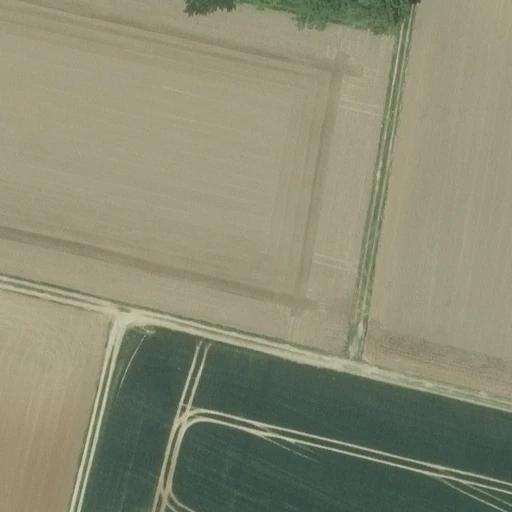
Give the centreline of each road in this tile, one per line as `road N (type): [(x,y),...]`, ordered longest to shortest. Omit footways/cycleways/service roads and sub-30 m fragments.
road 1 (track): [(407,0),(344,373),(511,417)]
road 2 (track): [(0,285),(344,373)]
road 3 (track): [(119,316),(71,511)]
